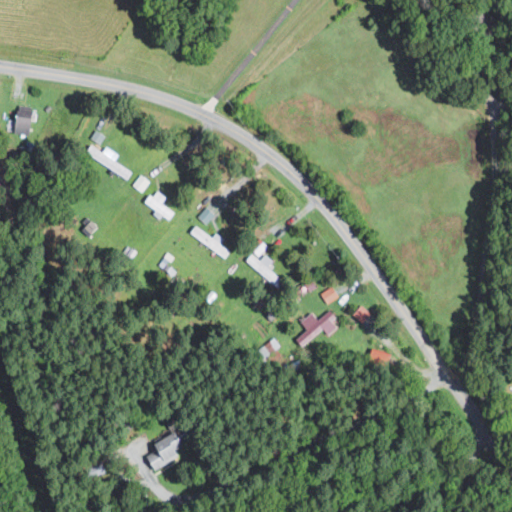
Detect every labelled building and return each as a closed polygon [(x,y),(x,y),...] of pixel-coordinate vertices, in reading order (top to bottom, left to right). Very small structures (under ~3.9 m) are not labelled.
[(36,107),(20,105),(17,132),(32,134),(36,107)] [(91,140),(101,145),(106,133),(97,129),(91,140)] [(117,151),(109,146),(100,159),(128,177),(132,170),(113,157),(117,151)] [(170,220),(177,212),(163,202),(167,196),(158,189),(147,203),(170,220)] [(341,295),(334,285),(322,292),(329,303),(341,295)] [(355,315),(366,323),(374,313),(363,304),(355,315)] [(324,328),(329,335),(342,324),(330,310),(319,319),(312,312),(302,321),(308,328),(297,338),(304,346),(324,328)] [(153,442),(157,450),(147,454),(155,470),(180,458),(176,449),(191,441),(186,431),(178,435),(176,431),(153,442)]
